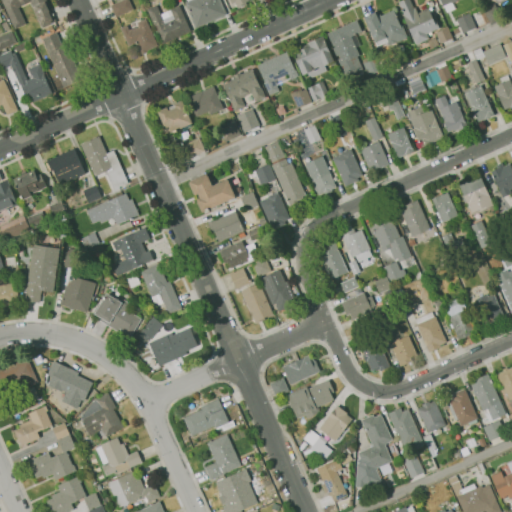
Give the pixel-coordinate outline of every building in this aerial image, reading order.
[(46,0),(56,22),(40,29),(29,3),(17,8),(25,23),(13,29),(0,0),(46,0)] [(120,0),(128,0),(133,9),(115,17),(110,5),(120,0)] [(219,0),(226,14),(195,27),(184,2),(188,0),(219,0)] [(248,0),(248,1),(246,3),(246,4),(237,9),(234,3),(232,4),(230,0),(248,0)] [(403,0),(409,0),(413,8),(415,7),(417,13),(427,8),(434,22),(436,21),(438,28),(426,33),(428,38),(415,44),(402,15),(404,15),(398,2),(403,0)] [(455,0),(451,2),(454,8),(445,12),(439,0),(455,0)] [(494,4),(502,18),(490,24),(482,10),(494,4)] [(170,8),(178,5),(189,31),(162,44),(146,9),(156,5),(160,15),(170,10),(170,8)] [(404,37),(394,42),(391,35),(374,42),(363,17),(375,12),(377,17),(393,10),(402,30),(401,30),(404,37)] [(455,19),(469,13),(475,27),(461,33),(455,19)] [(136,29),(139,27),(136,22),(145,18),(157,45),(140,52),(135,41),(130,43),(128,40),(126,41),(120,28),(126,26),(128,30),(135,27),(136,29)] [(341,60),(339,55),(336,56),(326,33),(356,20),(361,31),(355,34),(359,45),(355,47),(358,55),(355,56),(362,70),(346,77),(339,61),(341,60)] [(5,21),(9,29),(4,31),(1,24),(5,21)] [(444,29),(443,27),(446,26),(451,38),(439,43),(435,33),(444,29)] [(0,35),(11,31),(16,43),(0,49),(0,35)] [(56,32),(63,47),(66,45),(81,79),(63,87),(43,44),(37,47),(34,42),(56,32)] [(306,72),(302,74),(292,53),(309,46),(307,42),(322,36),(334,61),(324,65),(326,70),(309,78),(306,72)] [(511,41),(511,43),(511,64),(511,65),(502,45),(511,41)] [(499,43),(506,57),(488,65),(482,51),(499,43)] [(472,50),(480,47),(484,56),(476,59),(472,50)] [(17,84),(18,83),(10,65),(3,69),(0,61),(0,55),(10,50),(11,54),(14,52),(26,80),(33,77),(32,75),(30,76),(27,69),(39,64),(52,93),(26,104),(17,84)] [(294,70),(295,69),(298,76),(276,85),(278,91),(268,95),(263,83),(264,83),(256,64),(286,52),(294,70)] [(368,75),(363,63),(374,58),(379,70),(368,75)] [(484,80),(475,84),(466,63),(475,59),(484,80)] [(435,70),(446,65),(451,77),(441,82),(435,70)] [(222,84),(234,78),(233,75),(239,73),(240,74),(251,69),(259,86),(260,86),(265,97),(254,101),(251,93),(240,97),(244,106),(234,110),(229,100),(230,100),(222,84)] [(441,82),(435,70),(428,73),(428,74),(423,76),(428,88),(434,86),(433,85),(441,82)] [(419,77),(424,89),(413,94),(407,81),(419,77)] [(509,78),(511,84),(511,106),(511,107),(510,106),(504,109),(494,85),(509,78)] [(0,80),(3,79),(17,110),(6,115),(1,104),(0,104),(0,80)] [(322,81),(328,94),(312,101),(306,87),(322,81)] [(480,85),(493,115),(478,121),(465,92),(480,85)] [(223,109),(210,115),(208,111),(196,117),(187,97),(213,86),(223,109)] [(301,90),(305,89),(311,102),(296,108),(290,93),(300,89),(301,90)] [(391,108),(388,109),(382,98),(394,93),(404,116),(396,119),(391,108)] [(456,100),(467,127),(459,130),(458,129),(454,131),(453,129),(448,132),(434,100),(443,96),(447,104),(456,100)] [(157,111),(167,107),(168,110),(175,107),(174,104),(182,101),(192,123),(167,134),(157,111)] [(423,111),(430,108),(442,136),(421,146),(406,112),(421,106),(423,111)] [(251,113),(257,126),(244,132),(238,118),(251,113)] [(382,137),(373,142),(364,121),(373,117),(382,137)] [(233,120),(239,135),(225,142),(218,126),(233,120)] [(337,136),(332,126),(343,121),(348,131),(337,136)] [(320,139),(309,144),(303,130),(314,125),(320,139)] [(402,127),(413,150),(397,157),(387,134),(402,127)] [(113,150),(128,183),(111,191),(103,172),(94,176),(80,144),(98,136),(106,153),(113,150)] [(198,138),(204,151),(185,160),(179,146),(198,138)] [(284,157),(271,162),(264,147),(277,141),(284,157)] [(378,141),(388,164),(379,167),(378,165),(368,170),(360,149),(378,141)] [(73,148),(84,174),(59,185),(48,159),(73,148)] [(357,181),(344,187),(331,158),(340,154),(339,153),(350,148),(361,175),(356,178),(357,181)] [(331,191),(323,195),(322,193),(318,195),(304,164),(322,156),(336,187),(331,190),(331,191)] [(287,164),(291,162),(305,195),(288,203),(271,165),(285,159),(287,164)] [(269,163),(275,179),(260,185),(253,170),(269,163)] [(511,169),(511,188),(510,189),(511,193),(502,197),(490,171),(497,168),(496,165),(502,163),(503,166),(509,163),(511,169)] [(41,188),(41,189),(34,192),(35,194),(23,200),(13,179),(21,175),(20,173),(25,170),(26,173),(32,170),(35,176),(40,174),(45,186),(41,188)] [(227,179),(235,197),(202,212),(196,199),(200,198),(198,193),(194,195),(188,181),(206,173),(212,185),(227,179)] [(479,209),(470,213),(466,203),(464,203),(460,194),(462,193),(458,184),(466,180),(467,182),(480,176),(492,205),(479,211),(479,209)] [(0,210),(0,182),(7,179),(17,203),(0,210)] [(240,197),(252,192),(258,205),(246,211),(240,197)] [(267,198),(266,196),(277,192),(288,218),(283,220),(284,224),(271,229),(259,201),(267,198)] [(440,195),(447,192),(457,215),(441,222),(431,198),(440,194),(440,195)] [(131,199),(138,215),(117,224),(113,217),(99,223),(98,220),(91,223),(86,211),(125,193),(128,200),(131,199)] [(429,228),(411,236),(400,212),(405,209),(403,205),(416,199),(429,228)] [(510,207),(511,211),(511,213),(502,218),(499,212),(510,207)] [(212,232),(208,223),(210,222),(210,221),(234,210),(243,230),(218,241),(214,231),(212,232)] [(29,228),(25,218),(41,211),(45,221),(29,228)] [(23,215),(25,218),(29,228),(12,236),(6,223),(23,215)] [(258,220),(263,217),(266,223),(261,226),(258,220)] [(381,221),(391,217),(399,236),(402,235),(410,256),(396,262),(399,270),(402,269),(405,275),(389,282),(386,276),(382,266),(394,261),(388,248),(382,251),(370,225),(380,220),(381,221)] [(482,220),(490,238),(479,243),(470,224),(482,220)] [(151,237),(142,241),(150,260),(116,275),(111,265),(124,259),(119,248),(115,250),(111,242),(130,234),(146,227),(151,237)] [(258,228),(260,233),(250,237),(248,232),(258,228)] [(354,232),(361,229),(369,249),(368,249),(371,255),(365,257),(367,260),(362,262),(361,259),(357,261),(355,255),(351,257),(340,233),(352,228),(354,232)] [(94,232),(99,243),(85,249),(80,238),(94,232)] [(448,252),(441,236),(450,232),(453,239),(460,236),(464,245),(448,252)] [(413,238),(415,244),(409,246),(407,241),(413,238)] [(228,261),(224,263),(218,250),(241,240),(250,260),(231,268),(228,261)] [(22,242),(23,255),(16,256),(15,243),(22,242)] [(329,280),(317,254),(323,251),(321,247),(334,242),(348,272),(329,280)] [(44,286),(41,286),(38,302),(24,300),(32,245),(59,248),(53,292),(44,290),(44,286)] [(76,252),(77,252),(77,254),(78,254),(76,268),(63,266),(65,252),(67,252),(67,251),(68,251),(69,249),(76,250),(76,252)] [(511,263),(505,267),(501,256),(511,251),(511,263)] [(270,270),(257,276),(252,264),(264,258),(270,270)] [(355,260),(360,272),(353,275),(348,263),(355,260)] [(181,308),(169,314),(164,302),(154,306),(149,295),(150,295),(140,271),(161,262),(181,308)] [(242,268),(249,283),(235,289),(229,274),(242,268)] [(139,283),(130,287),(126,279),(135,275),(139,283)] [(386,276),(389,282),(392,288),(379,293),(373,281),(386,276)] [(65,285),(68,286),(69,281),(71,281),(72,277),(96,284),(94,293),(92,293),(87,313),(59,305),(65,285)] [(353,277),(358,286),(343,292),(339,283),(353,277)] [(421,279),(424,286),(418,289),(415,282),(421,279)] [(511,284),(510,281),(511,280),(511,310),(511,311),(502,289),(511,284)] [(278,312),(266,287),(280,281),(281,283),(287,281),(297,304),(278,312)] [(0,284),(15,283),(18,304),(0,305),(0,284)] [(260,289),(261,288),(272,314),(254,322),(240,290),(257,283),(260,289)] [(363,292),(365,298),(370,296),(375,306),(370,308),(372,311),(352,320),(349,313),(346,315),(340,302),(363,292)] [(99,317),(93,314),(106,293),(116,299),(117,298),(122,302),(124,299),(128,301),(126,304),(129,306),(126,310),(140,318),(131,334),(118,327),(116,330),(98,319),(99,317)] [(436,310),(431,297),(437,294),(442,307),(436,310)] [(493,294),(502,314),(486,322),(477,301),(493,294)] [(459,311),(466,308),(475,328),(468,331),(470,334),(459,339),(443,304),(454,299),(459,311)] [(408,322),(403,311),(409,308),(414,319),(408,322)] [(430,311),(433,317),(434,316),(446,341),(439,344),(440,347),(428,352),(415,324),(417,323),(414,318),(430,311)] [(161,324),(149,340),(146,338),(142,343),(135,337),(152,317),(161,324)] [(172,335),(189,327),(197,345),(184,351),(186,354),(159,366),(148,342),(171,332),(172,335)] [(408,335),(416,355),(408,359),(410,362),(400,367),(390,343),(408,335)] [(363,359),(362,356),(363,355),(360,347),(364,346),(363,343),(367,341),(366,340),(375,336),(382,350),(363,359)] [(382,350),(389,367),(380,370),(379,369),(375,371),(374,368),(370,370),(365,360),(364,361),(363,359),(382,350)] [(290,385),(282,366),(308,355),(311,361),(314,360),(319,372),(290,385)] [(0,370),(27,358),(35,377),(0,393),(0,370)] [(77,375),(92,382),(83,401),(80,400),(76,407),(61,400),(65,393),(48,385),(51,377),(45,374),(51,360),(78,372),(77,375)] [(511,397),(508,399),(501,384),(501,385),(496,374),(503,371),(502,369),(506,367),(507,369),(511,366),(511,397)] [(470,384),(478,380),(477,378),(488,373),(500,402),(481,410),(470,384)] [(282,378),(288,391),(276,397),(270,383),(282,378)] [(317,406),(320,412),(306,418),(304,414),(296,418),(286,395),(306,386),(307,388),(328,380),(333,392),(330,393),(332,399),(317,406)] [(33,386),(39,399),(28,404),(22,391),(33,386)] [(452,398),(451,395),(454,394),(453,393),(464,388),(477,418),(460,426),(457,419),(454,421),(448,406),(451,405),(449,400),(452,398)] [(113,409),(122,426),(111,432),(112,433),(105,437),(101,429),(90,435),(80,416),(95,399),(107,393),(115,408),(113,409)] [(191,435),(184,417),(203,410),(201,406),(218,399),(228,423),(215,429),(213,426),(191,435)] [(416,408),(421,406),(421,404),(428,401),(429,402),(435,400),(445,425),(427,433),(416,408)] [(14,431),(20,428),(19,425),(30,420),(27,413),(45,406),(47,410),(46,411),(52,424),(36,431),(39,437),(26,442),(25,439),(18,442),(18,441),(15,442),(11,434),(15,433),(14,431)] [(337,406),(346,413),(345,415),(351,419),(334,441),(319,429),(337,406)] [(401,411),(407,409),(423,445),(414,449),(411,442),(402,446),(387,413),(400,408),(401,411)] [(380,414),(391,441),(384,444),(385,445),(385,446),(391,461),(375,468),(380,480),(366,486),(366,485),(361,487),(355,487),(357,464),(358,463),(357,460),(359,459),(357,452),(372,446),(360,419),(372,414),(373,417),(380,414)] [(486,417),(488,422),(483,425),(480,419),(486,417)] [(498,420),(505,434),(489,441),(482,427),(498,420)] [(51,428),(64,422),(69,434),(57,440),(51,428)] [(310,429),(319,436),(320,435),(334,447),(324,460),(309,449),(312,445),(303,438),(310,429)] [(69,434),(57,440),(62,451),(74,446),(69,434)] [(429,434),(438,454),(432,457),(423,436),(429,434)] [(215,462),(208,443),(227,435),(240,466),(224,473),(225,474),(210,480),(205,466),(215,462)] [(100,446),(99,445),(116,437),(120,444),(123,443),(128,454),(137,450),(142,461),(117,473),(115,470),(106,474),(102,466),(108,463),(107,462),(103,464),(95,448),(100,446)] [(42,477),(41,475),(35,478),(27,459),(34,456),(35,458),(48,452),(50,458),(65,451),(74,471),(54,479),(52,473),(42,477)] [(423,472),(410,478),(401,459),(415,453),(423,472)] [(340,459),(348,454),(352,459),(344,464),(340,459)] [(336,471),(347,495),(333,501),(331,495),(328,496),(326,492),(324,492),(321,485),(322,484),(316,468),(337,459),(342,469),(336,471)] [(511,495),(508,497),(507,495),(500,498),(490,476),(500,471),(502,477),(511,473),(506,463),(511,460),(511,495)] [(118,507),(107,483),(136,470),(144,488),(154,483),(160,496),(147,502),(144,495),(118,507)] [(236,502),(240,511),(224,511),(221,502),(223,501),(215,482),(234,475),(244,499),(236,502)] [(447,478),(462,511),(467,511),(469,511),(479,511),(483,510),(483,511),(497,511),(500,511),(488,484),(481,487),(480,484),(474,487),(472,483),(460,488),(455,475),(447,478)] [(63,511),(49,511),(45,501),(51,498),(50,496),(60,492),(57,485),(77,477),(85,495),(70,502),(72,508),(63,511)] [(95,493),(100,505),(89,510),(83,498),(95,493)] [(163,511),(134,511),(158,501),(163,511)]
